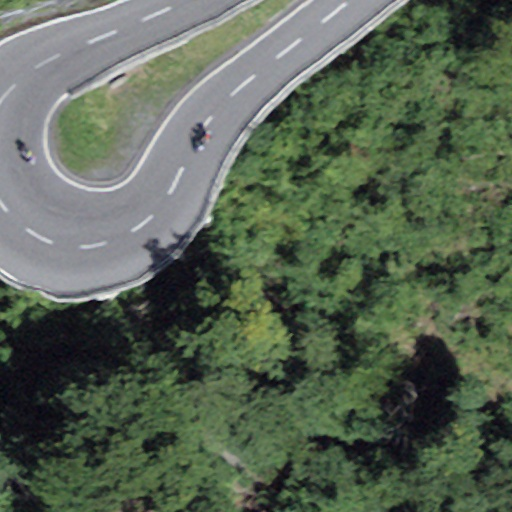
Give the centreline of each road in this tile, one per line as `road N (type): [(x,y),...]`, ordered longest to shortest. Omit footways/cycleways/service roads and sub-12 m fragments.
road 1 (primary): [(353,0),(233,95),(161,208),(140,227),(112,243),(58,246),(22,228),(0,204)]
road 2 (primary): [(0,101),(60,55),(192,0)]
